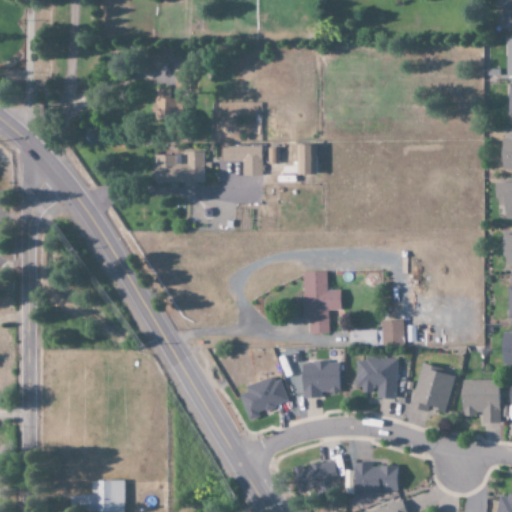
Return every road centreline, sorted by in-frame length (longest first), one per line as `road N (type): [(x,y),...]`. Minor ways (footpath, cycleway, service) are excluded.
road 1 (tertiary): [(269,511),(83,204),(0,121)]
road 2 (residential): [(67,185),(30,224),(29,511)]
road 3 (residential): [(239,462),(334,425),(511,460)]
